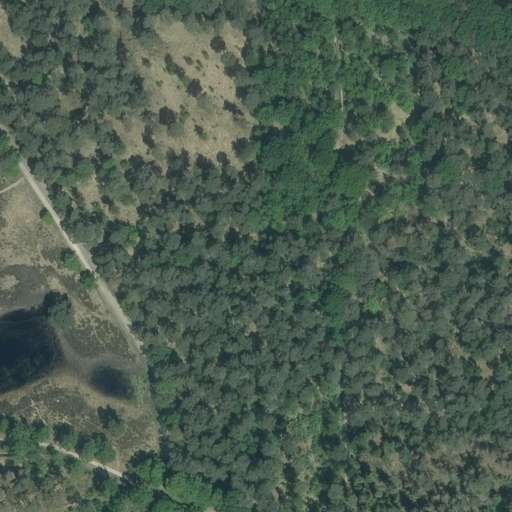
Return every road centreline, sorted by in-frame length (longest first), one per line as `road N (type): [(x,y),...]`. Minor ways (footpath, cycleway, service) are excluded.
road 1 (unknown): [(69,235),(179,238),(251,254),(285,271),(330,269),(511,319)]
road 2 (track): [(80,256),(106,249),(226,265),(511,328)]
road 3 (track): [(159,490),(170,464),(155,361),(80,256)]
